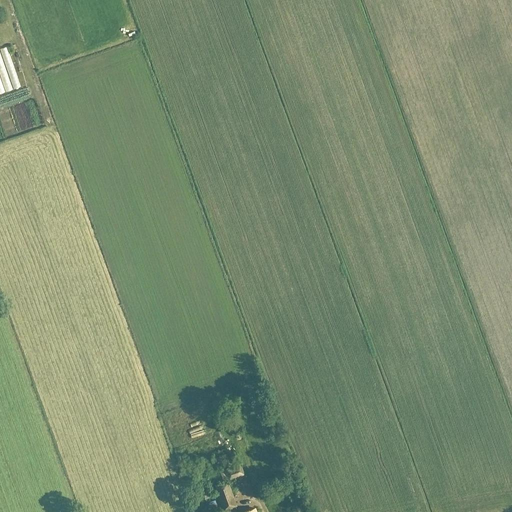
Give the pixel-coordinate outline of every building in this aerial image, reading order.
[(14,48),(7,51),(11,59),(18,56),(14,48)] [(11,62),(2,63),(4,76),(12,75),(11,62)] [(283,463),(286,473),(294,471),(291,460),(283,463)] [(224,470),(228,482),(244,476),(239,464),(224,470)] [(215,487),(224,510),(236,505),(227,483),(215,487)] [(199,506),(201,511),(216,506),(214,501),(199,506)]
